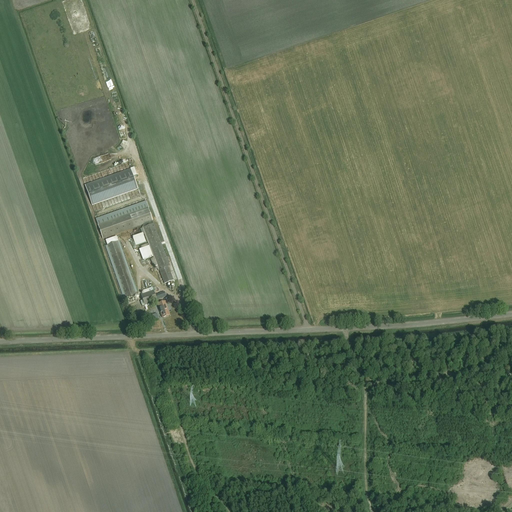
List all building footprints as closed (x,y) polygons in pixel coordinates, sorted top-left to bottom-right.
[(96,164),(112,159),(110,153),(94,158),(96,164)] [(104,178),(85,185),(92,205),(111,199),(138,189),(133,176),(130,169),(104,178)] [(98,225),(97,225),(102,239),(134,228),(142,225),(153,222),(153,221),(148,207),(129,214),(98,225)] [(157,270),(169,266),(153,224),(142,228),(157,270)] [(117,242),(106,245),(110,256),(125,299),(136,295),(117,242)] [(165,284),(173,281),(168,268),(160,271),(165,284)] [(155,296),(153,291),(141,295),(145,306),(157,301),(166,297),(164,292),(155,296)] [(169,316),(165,302),(158,304),(163,318),(169,316)]
